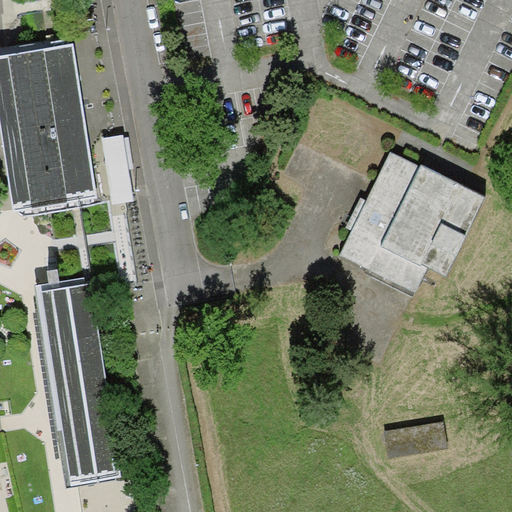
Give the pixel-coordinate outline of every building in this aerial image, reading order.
[(7,53),(28,209),(89,201),(68,45),(7,53)] [(130,210),(119,138),(94,142),(105,214),(130,210)] [(483,195),(386,147),(335,248),(413,287),(425,263),(445,273),(483,195)] [(88,285),(37,292),(51,393),(64,486),(115,479),(88,285)] [(439,420),(379,431),(384,457),(444,446),(439,420)]
